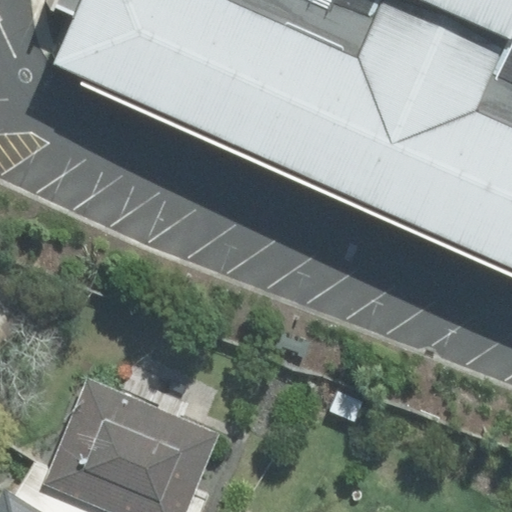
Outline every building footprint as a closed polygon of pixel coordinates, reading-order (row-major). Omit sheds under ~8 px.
[(511,0),(61,0),(50,40),(511,254),(511,0)] [(0,183),(34,148),(8,122),(0,130),(0,183)] [(69,141),(24,218),(101,263),(107,252),(135,269),(174,203),(69,141)] [(108,509),(115,511),(184,511),(217,435),(89,381),(52,469),(46,483),(108,509)] [(36,463),(14,498),(37,511),(106,511),(108,509),(46,483),(52,469),(36,463)] [(37,511),(14,498),(6,493),(0,502),(0,511),(37,511)]
